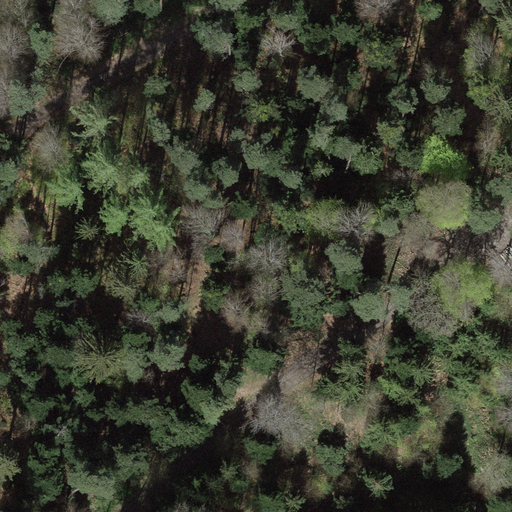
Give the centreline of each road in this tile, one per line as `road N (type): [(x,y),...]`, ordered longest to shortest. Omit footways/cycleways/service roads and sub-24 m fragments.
road 1 (track): [(511,241),(280,387),(129,511)]
road 2 (track): [(0,146),(64,93),(253,0)]
